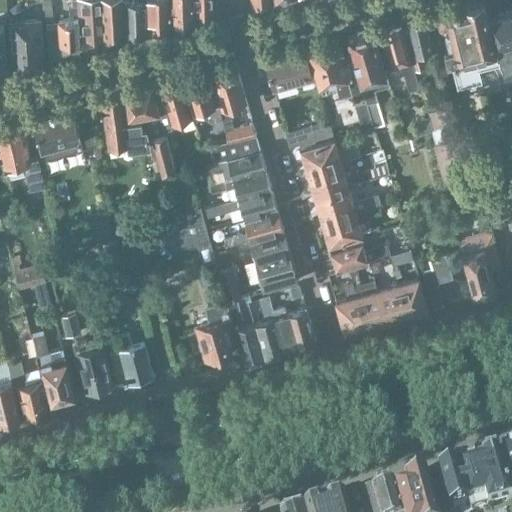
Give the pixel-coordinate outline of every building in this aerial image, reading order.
[(50,0),(43,0),(48,59),(61,55),(81,50),(78,3),(72,4),(68,4),(70,17),(53,21),(50,0)] [(71,0),(72,4),(78,3),(81,50),(102,44),(98,0),(71,0)] [(98,0),(102,44),(124,38),(122,0),(98,0)] [(122,0),(124,38),(147,32),(145,0),(122,0)] [(145,0),(147,32),(172,25),(170,0),(145,0)] [(170,0),(172,25),(194,20),(193,0),(170,0)] [(193,0),(194,20),(214,15),(213,0),(193,0)] [(437,13),(437,14),(437,15),(440,26),(440,27),(441,28),(441,29),(442,30),(443,30),(444,31),(449,50),(445,51),(448,63),(452,62),(458,85),(482,79),(478,66),(500,60),(489,17),(484,0),(475,0),(443,9),(440,10),(439,11),(438,11),(438,12),(437,13)] [(511,10),(489,17),(500,60),(505,78),(511,106),(511,10)] [(410,34),(404,35),(414,69),(425,66),(422,52),(432,49),(424,14),(407,19),(410,34)] [(15,68),(43,60),(40,18),(10,21),(15,68)] [(400,20),(378,26),(390,68),(401,65),(408,90),(419,87),(414,69),(404,35),(400,20)] [(360,82),(367,105),(373,126),(384,123),(377,98),(374,88),(388,84),(373,27),(347,34),(360,82)] [(308,44),(311,52),(322,93),(338,89),(339,91),(352,87),(348,75),(352,74),(348,59),(343,60),(339,45),(337,37),(328,39),(308,44)] [(273,85),(299,78),(300,82),(313,78),(305,45),(266,55),(273,85)] [(236,63),(209,70),(215,92),(222,117),(222,118),(228,140),(229,141),(256,133),(252,121),(234,126),(229,107),(247,102),(236,63)] [(205,71),(182,78),(192,112),(193,112),(193,113),(208,109),(212,120),(222,118),(222,117),(215,92),(211,93),(207,79),(205,71)] [(182,78),(159,84),(173,132),(173,133),(182,131),(179,120),(193,116),(192,112),(182,78)] [(152,85),(123,92),(127,121),(141,119),(143,127),(147,127),(150,138),(151,145),(150,145),(150,151),(155,150),(162,175),(176,172),(166,134),(173,132),(159,84),(152,85)] [(123,92),(101,98),(109,146),(114,145),(128,143),(129,147),(150,145),(151,145),(150,138),(147,127),(143,127),(141,119),(127,121),(123,92)] [(72,106),(32,117),(35,125),(41,149),(42,149),(44,157),(82,147),(82,148),(96,145),(89,103),(72,107),(72,106)] [(364,129),(373,126),(367,105),(358,108),(364,129)] [(445,108),(429,112),(433,128),(449,123),(445,108)] [(332,132),(328,119),(286,132),(290,145),(332,132)] [(24,120),(0,125),(0,153),(2,160),(4,168),(26,163),(28,172),(26,174),(30,191),(44,187),(37,154),(30,156),(29,144),(24,120)] [(228,140),(210,146),(214,161),(220,160),(227,158),(260,148),(256,133),(229,141),(228,140)] [(302,149),(301,152),(302,157),(304,159),(308,170),(340,160),(360,155),(357,144),(337,150),(333,137),(301,147),(302,149)] [(454,141),(434,146),(449,198),(468,193),(454,141)] [(260,148),(227,158),(232,177),(266,168),(260,148)] [(223,168),(220,160),(214,161),(204,164),(206,173),(223,168)] [(340,160),(308,170),(311,181),(310,184),(311,188),(314,190),(315,194),(348,184),(340,160)] [(387,163),(367,169),(370,178),(389,173),(387,163)] [(232,177),(209,184),(212,192),(235,186),(238,197),(272,187),(269,177),(266,168),(232,177)] [(348,184),(315,194),(316,198),(315,201),(317,206),(319,208),(322,219),(355,209),(363,207),(378,203),(380,202),(377,192),(352,200),(348,184)] [(238,197),(205,206),(207,215),(241,206),(244,216),(277,207),(272,187),(238,197)] [(381,211),(378,203),(363,207),(366,215),(381,211)] [(200,204),(172,212),(180,240),(190,237),(192,247),(198,245),(211,242),(200,204)] [(242,231),(224,235),(227,245),(250,238),(284,229),(278,209),(245,219),(248,231),(242,232),(242,231)] [(355,209),(322,219),(325,230),(325,233),(326,238),(328,239),(329,242),(362,232),(358,220),(355,209)] [(253,250),(241,253),(244,262),(256,258),(289,249),(285,233),(284,229),(250,238),(251,242),(253,250)] [(476,233),(461,237),(462,239),(459,240),(474,294),(495,288),(488,263),(500,260),(492,231),(477,235),(476,233)] [(390,252),(387,242),(364,248),(360,236),(330,245),(337,268),(389,253),(390,252)] [(410,247),(390,252),(389,253),(394,269),(398,268),(397,263),(413,258),(410,247)] [(289,249),(256,258),(258,266),(265,289),(298,279),(291,256),(289,249)] [(429,257),(433,269),(422,272),(433,308),(443,305),(437,282),(452,277),(445,252),(429,257)] [(228,300),(237,297),(241,297),(242,296),(233,265),(231,265),(219,269),(225,292),(228,300)] [(42,266),(15,273),(19,287),(45,280),(42,266)] [(419,275),(398,281),(407,313),(415,311),(418,312),(423,310),(425,309),(428,307),(419,275)] [(373,279),(356,284),(358,292),(356,293),(366,325),(376,322),(379,323),(383,322),(385,320),(386,319),(377,287),(375,288),(373,279)] [(49,292),(46,281),(34,284),(37,295),(49,292)] [(346,296),(335,299),(344,328),(345,331),(348,330),(351,331),(355,329),(357,328),(366,325),(356,293),(358,292),(356,284),(354,285),(353,281),(343,283),(346,296)] [(398,281),(377,287),(386,319),(388,319),(391,319),(395,318),(397,316),(407,313),(398,281)] [(269,317),(255,321),(265,355),(285,349),(275,315),(273,308),(269,294),(259,297),(264,314),(268,313),(269,317)] [(237,297),(228,300),(229,305),(233,320),(245,361),(265,355),(255,321),(241,325),(240,321),(243,320),(237,297)] [(211,321),(197,325),(202,342),(201,342),(206,360),(231,352),(229,345),(235,343),(229,321),(233,320),(229,305),(221,307),(220,303),(207,307),(211,321)] [(284,304),(273,308),(275,315),(285,349),(316,340),(306,306),(286,312),(284,304)] [(66,334),(80,331),(76,312),(61,315),(66,334)] [(153,373),(144,338),(132,341),(129,332),(117,335),(119,345),(128,379),(153,373)] [(44,333),(32,335),(37,355),(40,354),(41,360),(52,400),(63,397),(66,399),(71,398),(73,394),(75,394),(65,356),(64,356),(62,347),(48,350),(44,333)] [(85,338),(73,341),(86,391),(97,388),(98,390),(100,392),(111,389),(112,387),(112,384),(113,384),(103,346),(100,335),(85,339),(85,338)] [(21,359),(8,363),(10,373),(13,384),(17,386),(25,415),(37,411),(40,413),(46,411),(48,408),(50,408),(48,401),(42,378),(40,368),(24,372),(21,359)] [(0,420),(7,419),(10,421),(17,419),(19,416),(21,415),(13,384),(10,373),(0,375),(0,420)] [(511,447),(502,451),(511,485),(511,447)] [(511,498),(499,452),(438,469),(449,508),(468,501),(484,497),(487,506),(511,499),(511,498)] [(405,482),(394,485),(401,511),(436,511),(426,472),(404,478),(405,482)] [(360,490),(348,493),(352,511),(401,511),(393,481),(360,490)] [(347,511),(343,496),(305,506),(306,511),(347,511)]
